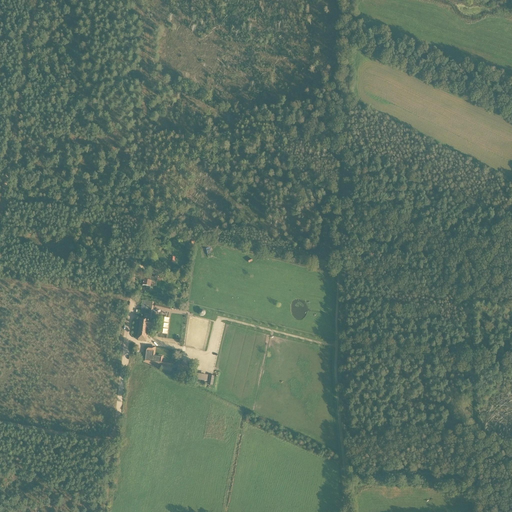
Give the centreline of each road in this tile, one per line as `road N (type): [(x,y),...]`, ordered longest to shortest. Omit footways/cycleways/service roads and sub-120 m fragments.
road 1 (track): [(347,0),(335,369),(348,511)]
road 2 (track): [(0,224),(36,0)]
road 3 (track): [(208,354),(217,317),(336,346)]
road 4 (track): [(4,201),(141,223)]
